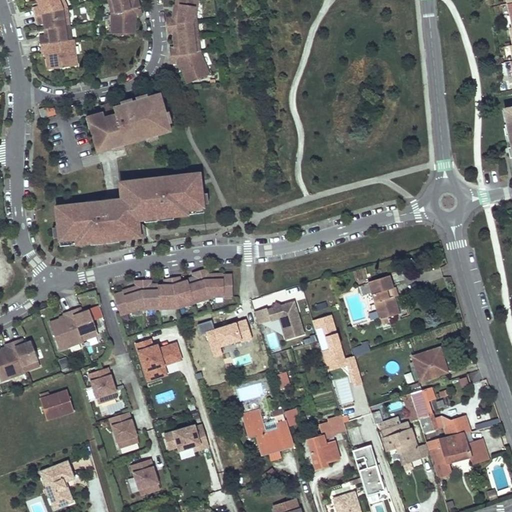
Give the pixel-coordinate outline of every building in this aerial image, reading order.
[(38,0),(40,6),(35,7),(39,23),(44,22),(45,35),(40,36),(42,53),(46,52),(48,69),(77,65),(75,54),(72,54),(71,46),(74,46),(73,39),(70,39),(67,7),(63,0),(38,0)] [(111,34),(134,34),(134,16),(140,14),(136,0),(134,0),(132,1),(131,0),(107,0),(112,19),(111,20),(111,34)] [(198,0),(176,0),(174,17),(167,18),(169,33),(174,32),(176,47),(171,47),(172,63),(179,62),(186,84),(209,76),(202,58),(201,58),(195,18),(198,0)] [(170,132),(159,94),(113,108),(115,114),(103,118),(102,113),(89,117),(93,128),(90,128),(97,153),(170,132)] [(44,107),(38,109),(41,118),(47,117),(44,107)] [(47,115),(55,115),(54,107),(46,107),(47,115)] [(203,213),(200,186),(199,173),(125,181),(126,184),(119,185),(120,195),(111,196),(111,200),(55,206),(59,246),(132,238),(132,235),(139,234),(137,220),(203,213)] [(138,309),(176,308),(213,296),(232,296),(231,274),(209,275),(207,269),(192,273),(193,278),(180,282),(179,277),(164,280),(165,285),(150,285),(150,280),(135,281),(135,288),(113,294),(120,315),(138,309)] [(399,312),(393,294),(388,295),(386,288),(392,286),(388,274),(369,280),(382,323),(389,321),(387,316),(399,312)] [(392,286),(386,288),(388,295),(393,294),(398,292),(396,285),(392,286)] [(254,313),(258,326),(279,319),(285,341),(304,335),(293,302),(280,306),(275,304),(272,309),(266,311),(266,309),(254,313)] [(97,335),(89,310),(81,313),(80,308),(63,314),(64,317),(49,322),(59,350),(69,346),(68,343),(75,341),(76,344),(83,341),(82,340),(97,335)] [(343,363),(332,315),(315,319),(317,327),(326,325),(328,335),(322,337),(329,366),(343,363)] [(270,351),(280,348),(274,332),(265,335),(270,351)] [(24,371),(39,366),(30,341),(23,344),(21,339),(4,345),(5,348),(0,350),(0,379),(0,381),(11,377),(10,374),(17,372),(18,375),(24,373),(24,371)] [(150,340),(136,345),(149,382),(168,375),(164,366),(181,360),(176,345),(159,351),(158,347),(153,348),(150,340)] [(351,348),(354,356),(365,352),(363,345),(351,348)] [(439,348),(412,357),(413,361),(409,362),(412,370),(416,369),(420,380),(447,372),(439,348)] [(116,397),(109,375),(104,377),(101,370),(87,375),(97,404),(116,397)] [(287,371),(273,375),(278,389),(291,385),(287,371)] [(458,388),(470,384),(467,375),(455,378),(458,388)] [(418,383),(406,387),(408,394),(409,393),(420,390),(421,390),(418,383)] [(430,386),(421,390),(420,390),(409,393),(417,419),(422,434),(435,429),(430,414),(428,415),(424,401),(428,400),(429,401),(435,399),(430,386)] [(75,411),(68,390),(40,400),(47,421),(75,411)] [(408,394),(403,395),(411,421),(417,419),(409,393),(408,394)] [(277,395),(270,397),(272,405),(279,403),(277,395)] [(108,405),(109,413),(124,410),(122,402),(108,405)] [(280,406),(272,408),(274,414),(282,412),(280,406)] [(369,407),(361,409),(367,431),(376,428),(375,425),(371,413),(369,407)] [(295,408),(284,411),(289,426),(294,424),(292,416),(297,415),(295,408)] [(257,409),(243,413),(246,424),(261,420),(257,409)] [(379,411),(371,413),(375,425),(382,422),(379,411)] [(489,411),(483,413),(485,421),(491,419),(489,411)] [(137,442),(130,420),(125,422),(122,414),(108,419),(118,448),(137,442)] [(354,414),(342,418),(346,431),(358,427),(354,414)] [(341,416),(336,418),(340,432),(346,431),(342,418),(341,416)] [(319,425),(323,436),(307,440),(315,469),(326,466),(325,463),(338,459),(333,442),(325,444),(324,440),(331,438),(332,434),(340,432),(336,418),(328,420),(329,422),(319,425)] [(455,425),(443,429),(446,437),(462,433),(467,432),(463,419),(459,420),(458,418),(453,420),(455,425)] [(485,421),(468,427),(470,431),(493,424),(491,419),(485,421)] [(261,420),(246,424),(250,437),(256,435),(262,455),(269,452),(270,458),(280,456),(278,450),(291,445),(284,421),(275,422),(277,429),(264,432),(261,420)] [(406,424),(382,431),(387,449),(396,446),(404,470),(413,467),(411,460),(420,457),(416,446),(414,440),(411,441),(406,424)] [(194,425),(164,434),(168,450),(178,446),(179,450),(192,447),(193,451),(208,446),(202,425),(195,427),(194,425)] [(362,438),(358,427),(346,431),(349,442),(362,438)] [(446,437),(443,429),(435,429),(422,434),(425,443),(437,439),(446,437)] [(446,437),(437,439),(440,446),(441,452),(430,457),(437,479),(448,475),(445,463),(469,455),(471,463),(487,458),(481,439),(465,444),(462,433),(446,437)] [(362,438),(349,442),(352,451),(365,447),(362,438)] [(425,443),(428,450),(440,446),(437,439),(425,443)] [(425,443),(416,446),(420,457),(429,454),(428,450),(425,443)] [(365,447),(352,451),(354,459),(362,456),(365,468),(358,470),(367,500),(377,497),(375,492),(383,490),(370,446),(365,447)] [(440,446),(428,450),(429,454),(430,457),(441,452),(440,446)] [(157,481),(150,459),(144,461),(142,453),(128,458),(137,488),(157,481)] [(75,479),(68,462),(39,473),(54,510),(68,504),(63,491),(67,489),(65,483),(68,482),(75,479)] [(278,475),(273,468),(262,475),(267,482),(278,475)] [(63,491),(68,504),(75,502),(68,482),(65,483),(67,489),(63,491)] [(360,511),(354,492),(339,497),(340,501),(334,503),(336,511),(360,511)]
